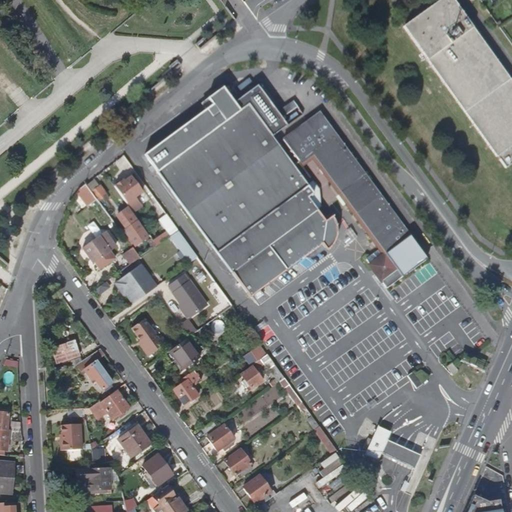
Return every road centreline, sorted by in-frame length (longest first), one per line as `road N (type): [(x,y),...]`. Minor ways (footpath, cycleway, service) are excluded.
road 1 (residential): [(268,47),(326,78),(472,265),(511,303)]
road 2 (residential): [(511,271),(479,255),(336,65),(290,44),(268,47)]
road 3 (residential): [(232,511),(34,243)]
road 4 (residential): [(268,47),(234,52),(206,68),(56,197),(34,243)]
road 5 (residential): [(40,511),(21,282)]
road 6 (unknown): [(308,368),(436,282)]
road 7 (primary): [(442,511),(498,386)]
